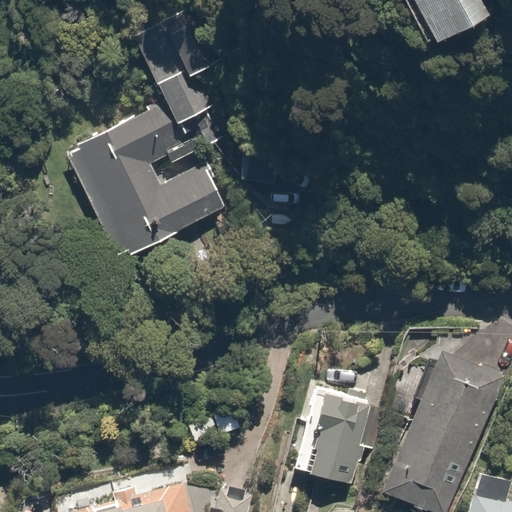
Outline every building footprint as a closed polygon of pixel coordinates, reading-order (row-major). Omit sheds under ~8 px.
[(473,0),(401,0),(415,31),(476,5),(473,0)] [(129,43),(157,96),(58,147),(115,257),(223,201),(179,117),(226,92),(185,14),(129,43)] [(232,174),(260,181),(256,199),(287,207),(292,189),(302,148),(243,133),(232,174)] [(374,404),(403,416),(375,486),(437,511),(495,367),(434,342),(404,330),(374,404)] [(363,391),(303,379),(286,462),(346,474),(363,391)] [(186,511),(175,467),(75,491),(18,505),(19,511),(186,511)] [(511,511),(511,489),(460,484),(456,511),(511,511)] [(243,511),(245,496),(205,492),(203,511),(243,511)]
